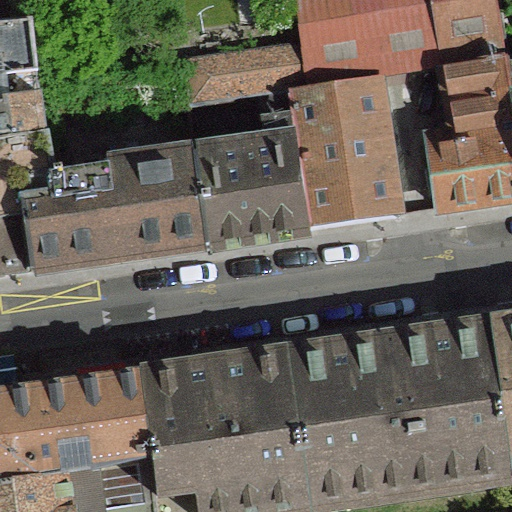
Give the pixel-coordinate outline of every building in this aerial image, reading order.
[(300,0),(307,48),(312,92),(382,82),(382,77),(403,74),(449,67),(506,59),(498,0),(300,0)] [(38,74),(32,24),(0,27),(6,78),(38,74)] [(0,26),(0,140),(9,140),(3,78),(6,78),(0,27),(0,26)] [(312,92),(307,48),(187,66),(192,106),(260,97),(291,95),(312,92)] [(511,78),(509,58),(506,59),(449,67),(463,141),(434,145),(444,211),(511,200),(511,78)] [(38,74),(6,78),(3,78),(9,140),(47,134),(39,84),(38,74)] [(295,118),(312,230),(401,217),(382,82),(312,92),(291,95),(295,118)] [(260,97),(264,123),(295,118),(291,95),(260,97)] [(268,149),(198,158),(211,246),(312,230),(295,118),(264,123),(268,149)] [(9,140),(0,140),(0,181),(49,174),(55,173),(54,170),(47,134),(9,140)] [(63,168),(54,170),(55,173),(49,174),(52,193),(23,198),(34,271),(211,246),(198,158),(197,154),(64,174),(63,168)] [(52,193),(49,174),(0,181),(0,276),(34,271),(23,198),(52,193)] [(511,321),(495,324),(511,440),(511,321)] [(291,354),(312,499),(511,471),(511,440),(495,324),(291,354)] [(143,375),(151,458),(154,458),(159,498),(198,492),(200,511),(227,511),(312,499),(291,354),(143,375)] [(29,392),(34,435),(91,427),(95,469),(151,458),(143,375),(29,392)] [(0,486),(40,480),(34,435),(29,392),(0,396),(0,486)] [(63,475),(77,473),(72,453),(59,456),(63,475)] [(0,511),(101,511),(95,469),(77,473),(63,475),(40,480),(0,486),(0,511)]
